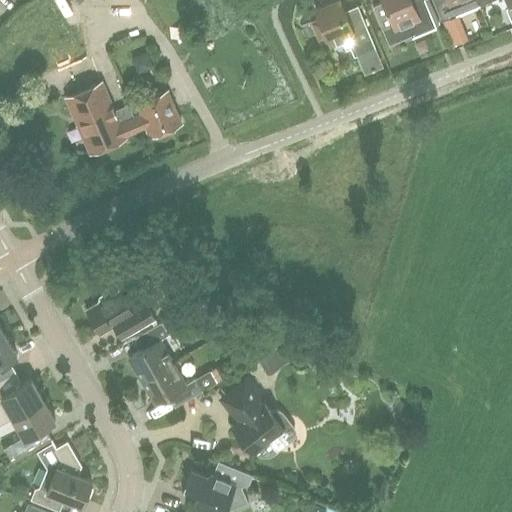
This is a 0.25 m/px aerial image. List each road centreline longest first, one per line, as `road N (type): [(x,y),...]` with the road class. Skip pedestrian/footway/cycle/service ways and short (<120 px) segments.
road 1 (unclassified): [(124,511),(128,459),(13,263)]
road 2 (residential): [(13,263),(143,194),(260,149)]
